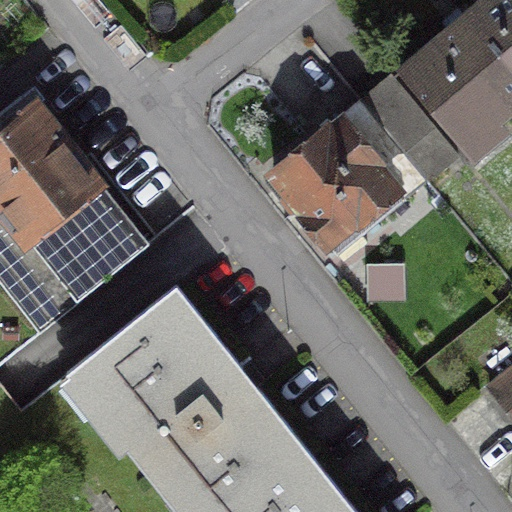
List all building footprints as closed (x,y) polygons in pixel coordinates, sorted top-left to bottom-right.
[(511,0),(482,0),(464,15),(511,71),(511,0)] [(511,105),(511,71),(464,15),(400,69),(465,145),(511,105)] [(457,153),(392,76),(362,101),(426,179),(457,153)] [(426,179),(362,101),(273,175),(338,252),(426,179)] [(145,245),(34,105),(0,131),(0,279),(40,329),(145,245)] [(262,511),(319,467),(176,285),(67,369),(70,374),(75,371),(132,443),(128,446),(180,511),(262,511)] [(511,367),(489,386),(511,414),(511,367)] [(354,511),(319,467),(262,511),(354,511)]
